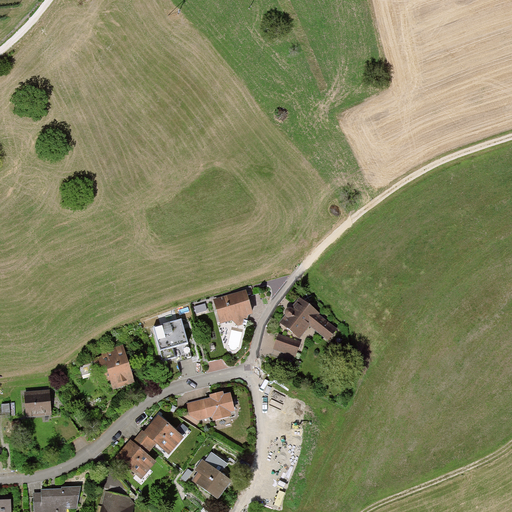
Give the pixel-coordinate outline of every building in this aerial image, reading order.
[(253,314),(246,289),(213,299),(220,323),(232,320),(248,316),(253,314)] [(300,297),(291,307),(290,307),(289,307),(288,307),(287,308),(286,309),(285,309),(285,311),(285,312),(285,314),(279,322),(299,338),(310,326),(328,341),(337,329),(319,314),(320,313),(300,297)] [(207,310),(205,303),(194,307),(196,313),(207,310)] [(246,323),(248,316),(232,320),(238,326),(246,323)] [(181,319),(154,326),(163,360),(175,357),(177,362),(192,358),(181,319)] [(301,342),(279,334),(273,349),(295,357),(301,342)] [(135,382),(123,345),(101,351),(102,356),(91,359),(92,363),(94,372),(98,384),(110,380),(113,389),(135,382)] [(94,372),(92,363),(79,366),(82,375),(94,372)] [(50,389),(24,391),(26,417),(52,415),(50,389)] [(204,398),(203,398),(208,418),(212,417),(213,421),(231,416),(231,412),(235,411),(230,392),(224,394),(223,391),(209,395),(210,397),(204,399),(204,398)] [(208,418),(203,398),(187,402),(190,416),(197,420),(208,418)] [(177,431),(158,414),(144,431),(143,432),(157,443),(169,454),(184,436),(183,435),(177,431)] [(183,423),(177,431),(183,435),(189,428),(183,423)] [(143,432),(144,431),(142,430),(133,441),(148,454),(157,443),(143,432)] [(133,441),(130,439),(115,458),(141,479),(157,461),(148,454),(133,441)] [(204,460),(221,472),(227,463),(211,451),(204,460)] [(192,480),(218,499),(231,480),(221,472),(204,460),(202,459),(194,470),(197,471),(192,480)] [(193,472),(188,469),(181,478),(186,481),(193,472)] [(62,488),(41,489),(41,492),(41,511),(66,511),(66,509),(77,509),(80,486),(62,487),(62,488)] [(41,511),(41,492),(33,492),(33,511),(41,511)] [(129,499),(106,492),(99,511),(133,511),(136,501),(129,499)] [(11,511),(11,499),(0,499),(0,511),(11,511)]
